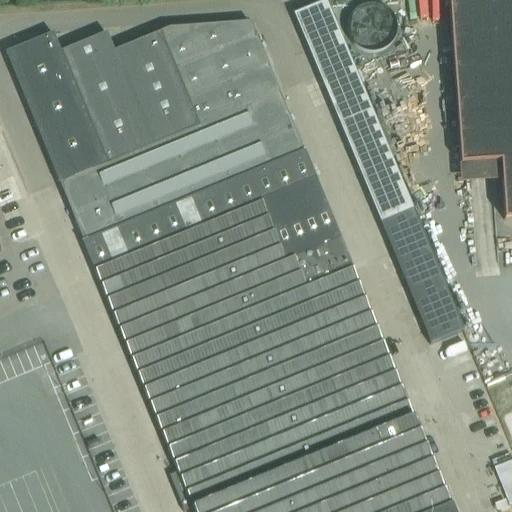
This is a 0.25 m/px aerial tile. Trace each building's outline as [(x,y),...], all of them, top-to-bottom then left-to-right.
[(505,216),(511,215),(511,0),(449,0),(461,163),(501,160),(505,216)] [(430,346),(463,332),(326,2),(293,16),(430,346)] [(373,27),(388,35),(399,14),(381,5),(376,14),(370,10),(361,27),(370,32),(373,27)] [(189,511),(192,511),(450,511),(249,25),(168,31),(114,53),(106,35),(60,53),(53,35),(5,54),(82,245),(177,475),(169,479),(182,511),(189,511)] [(7,380),(42,364),(36,350),(20,357),(21,361),(15,364),(17,369),(5,375),(7,380)] [(510,506),(511,505),(511,461),(494,469),(510,506)]
